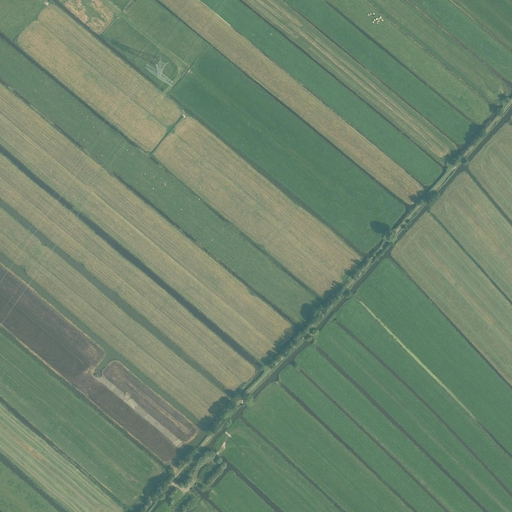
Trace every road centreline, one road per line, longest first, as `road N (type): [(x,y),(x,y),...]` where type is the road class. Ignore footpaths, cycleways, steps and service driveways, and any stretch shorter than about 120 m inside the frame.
road 1 (track): [(392,236),(105,0)]
road 2 (track): [(143,511),(392,236)]
road 3 (track): [(392,236),(511,100)]
